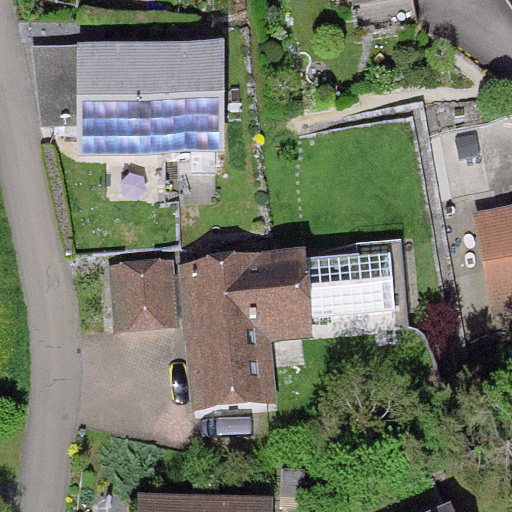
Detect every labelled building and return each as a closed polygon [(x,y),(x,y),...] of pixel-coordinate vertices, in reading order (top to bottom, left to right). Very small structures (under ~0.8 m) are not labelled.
[(421,0),(304,0),(305,5),(339,0),(355,0),(357,13),(422,4),(421,0)] [(76,140),(76,59),(31,58),(41,137),(76,140)] [(226,60),(76,59),(76,140),(75,173),(225,174),(226,60)] [(511,214),(471,221),(489,330),(511,326),(511,214)] [(356,267),(182,278),(191,422),(276,416),(272,352),(314,350),(313,334),(405,328),(400,252),(355,255),(356,267)] [(170,268),(105,273),(111,338),(176,332),(170,268)]
